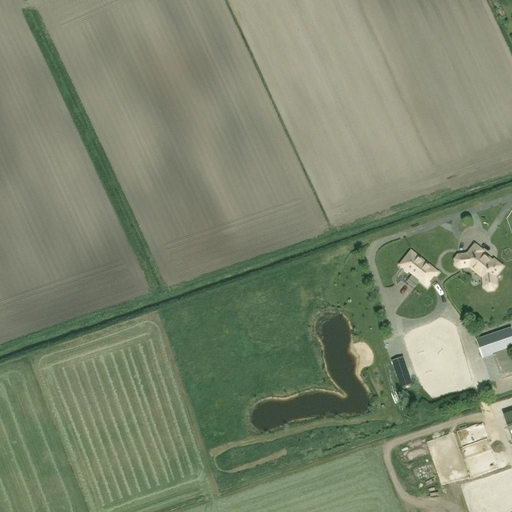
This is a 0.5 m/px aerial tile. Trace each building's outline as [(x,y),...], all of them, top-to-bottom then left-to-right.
[(481,254),(483,252),(475,245),(469,254),(467,257),(465,255),(458,256),(455,260),(456,265),(460,268),(467,267),(468,266),(472,269),(473,269),(480,274),(481,276),(485,279),(483,280),(484,287),(488,290),(493,290),(496,286),(495,279),(493,277),(495,274),(496,275),(501,269),(500,265),(496,262),(493,262),(492,263),(488,260),(489,259),(486,256),(485,257),(481,254)] [(436,278),(440,272),(411,250),(398,266),(407,273),(419,281),(418,282),(427,289),(431,284),(430,283),(435,277),(436,278)] [(511,329),(511,328),(477,340),(483,358),(511,348),(511,329)] [(478,354),(453,355),(454,382),(479,381),(478,354)] [(403,369),(395,372),(401,389),(412,385),(410,379),(407,381),(403,369)] [(447,477),(450,486),(460,484),(458,474),(447,477)] [(495,498),(505,496),(502,480),(492,482),(495,498)]
